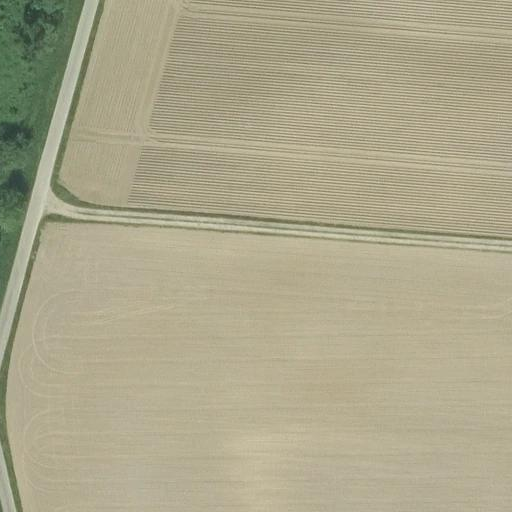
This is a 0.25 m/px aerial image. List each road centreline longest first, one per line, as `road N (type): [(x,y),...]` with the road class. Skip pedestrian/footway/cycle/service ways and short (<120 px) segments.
road 1 (track): [(36,205),(511,247)]
road 2 (unclassified): [(0,340),(91,0)]
